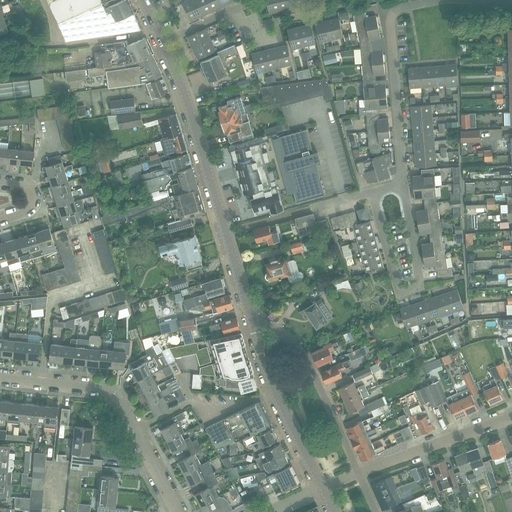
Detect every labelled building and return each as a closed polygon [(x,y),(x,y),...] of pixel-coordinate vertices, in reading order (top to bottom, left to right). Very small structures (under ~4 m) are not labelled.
[(55,0),(49,3),(59,25),(91,12),(103,7),(102,4),(111,0),(55,0)] [(91,12),(59,25),(65,42),(127,34),(142,30),(128,0),(123,0),(104,9),(103,7),(91,12)] [(202,17),(194,0),(189,0),(182,3),(190,22),(202,17)] [(207,0),(194,0),(202,17),(213,12),(207,0)] [(220,0),(207,0),(213,12),(224,7),(220,0)] [(281,11),(278,0),(265,0),(269,14),(281,11)] [(290,0),(278,0),(281,11),(293,8),(290,0)] [(303,0),(290,0),(293,8),(305,6),(303,0)] [(19,5),(14,7),(17,15),(23,12),(19,5)] [(26,19),(23,12),(17,15),(20,22),(26,19)] [(353,15),(357,32),(378,27),(376,16),(367,18),(366,12),(353,15)] [(339,18),(327,21),(331,40),(343,37),(339,18)] [(331,40),(327,21),(315,24),(319,43),(331,40)] [(311,25),(299,27),(304,47),(316,44),(311,25)] [(304,47),(299,27),(287,30),(292,50),(304,47)] [(357,32),(361,48),(373,46),(372,40),(381,38),(378,27),(357,32)] [(188,37),(193,48),(211,40),(206,29),(188,37)] [(511,33),(502,33),(502,45),(511,45),(511,37),(511,33)] [(125,41),(100,45),(100,48),(101,48),(102,53),(95,54),(96,60),(97,67),(97,68),(118,64),(124,63),(124,65),(133,61),(133,62),(153,55),(152,55),(145,38),(127,46),(125,41)] [(211,40),(193,48),(198,60),(216,51),(211,40)] [(219,55),(210,58),(201,62),(209,82),(227,75),(224,68),(228,66),(224,56),(230,53),(231,55),(237,53),(234,46),(234,45),(217,52),(217,53),(218,53),(219,55)] [(287,45),(275,48),(280,68),(292,65),(287,45)] [(362,64),(362,65),(384,63),(383,51),(374,52),(373,46),(361,48),(361,49),(354,50),(355,64),(362,64)] [(275,48),(264,51),(268,70),(280,68),(275,48)] [(342,49),(330,52),(332,62),(345,59),(342,49)] [(268,70),(264,51),(252,54),(256,73),(268,70)] [(162,76),(153,55),(133,62),(133,61),(124,65),(124,63),(118,64),(97,68),(97,67),(88,69),(89,77),(107,75),(108,88),(146,83),(162,76)] [(511,61),(503,61),(503,72),(510,71),(510,67),(511,66),(511,61)] [(362,65),(363,81),(376,80),(375,75),(385,74),(384,63),(362,65)] [(456,65),(444,66),(446,86),(458,85),(456,65)] [(444,66),(432,67),(434,87),(446,86),(444,66)] [(432,67),(420,68),(422,88),(434,87),(432,67)] [(422,88),(420,68),(408,69),(410,89),(422,88)] [(86,79),(85,69),(65,72),(67,82),(86,79)] [(51,74),(38,76),(39,84),(52,82),(51,74)] [(168,92),(162,76),(146,83),(152,98),(168,92)] [(326,103),(333,101),(331,95),(327,79),(320,80),(324,94),(326,103)] [(324,94),(320,80),(312,81),(316,97),(324,94)] [(363,81),(365,98),(387,96),(386,85),(376,86),(376,80),(363,81)] [(316,97),(312,81),(304,82),(309,99),(316,97)] [(511,99),(511,81),(501,82),(501,89),(503,89),(503,99),(511,99)] [(309,99),(304,82),(297,83),(302,101),(309,99)] [(302,101),(297,83),(289,84),(294,103),(302,101)] [(294,103),(289,84),(281,85),(287,105),(294,103)] [(280,107),(287,105),(281,85),(272,86),(275,94),(280,107)] [(261,90),(265,101),(276,97),(272,86),(261,90)] [(360,115),(366,115),(379,114),(378,109),(388,108),(387,96),(365,98),(366,108),(359,108),(360,115)] [(219,111),(222,121),(247,113),(255,110),(253,104),(243,107),(241,97),(227,101),(228,104),(219,107),(221,111),(219,111)] [(110,102),(111,113),(135,110),(134,99),(110,102)] [(411,107),(412,119),(432,117),(431,105),(411,107)] [(51,120),(57,119),(58,122),(69,119),(67,106),(49,108),(51,120)] [(478,125),(477,110),(468,110),(469,125),(478,125)] [(508,110),(483,110),(483,120),(503,120),(508,120),(508,110)] [(137,130),(143,130),(141,112),(107,116),(109,130),(137,126),(137,130)] [(231,145),(254,138),(247,113),(222,121),(224,131),(226,130),(230,142),(231,145)] [(182,133),(176,114),(158,119),(163,136),(168,135),(168,137),(182,133)] [(366,115),(367,132),(389,130),(388,118),(379,119),(379,114),(366,115)] [(35,116),(22,117),(23,123),(30,123),(30,133),(36,132),(35,116)] [(455,124),(464,122),(463,116),(453,118),(455,124)] [(359,117),(352,117),(352,126),(360,125),(359,117)] [(412,119),(413,131),(433,129),(432,117),(412,119)] [(58,122),(59,128),(71,125),(69,119),(58,122)] [(59,128),(61,134),(72,131),(71,125),(59,128)] [(493,127),(469,127),(469,138),(508,138),(508,128),(499,128),(499,135),(493,135),(493,127)] [(254,138),(231,145),(229,145),(233,159),(234,159),(236,164),(235,164),(236,167),(239,178),(239,180),(240,180),(243,192),(243,194),(253,192),(254,197),(250,199),(252,209),(253,209),(255,216),(271,211),(271,213),(274,212),(274,213),(284,210),(280,196),(293,192),(296,203),(325,195),(316,164),(321,162),(318,151),(313,153),(306,129),(279,137),(277,132),(254,138)] [(413,131),(414,143),(434,141),(433,129),(413,131)] [(389,130),(367,132),(369,149),(370,149),(379,148),(381,148),(381,142),(390,141),(389,130)] [(61,134),(62,140),(73,138),(72,131),(61,134)] [(182,133),(168,137),(160,140),(164,154),(172,152),(172,154),(187,150),(182,133)] [(414,143),(415,155),(435,154),(434,141),(414,143)] [(75,143),(63,145),(65,151),(76,148),(75,143)] [(493,158),(502,157),(500,145),(491,146),(493,158)] [(0,162),(7,163),(8,149),(0,147),(0,162)] [(7,163),(20,164),(21,150),(8,149),(7,163)] [(21,150),(20,164),(33,165),(34,151),(21,150)] [(391,153),(372,159),(378,180),(390,177),(387,168),(392,166),(391,153)] [(141,175),(143,181),(192,166),(188,154),(170,159),(161,162),(163,169),(141,175)] [(435,154),(415,155),(416,167),(436,166),(435,154)] [(64,167),(61,157),(48,161),(50,165),(42,168),(43,171),(47,170),(49,176),(65,172),(73,169),(72,165),(64,167)] [(378,180),(372,159),(356,163),(359,176),(365,174),(367,183),(378,180)] [(154,160),(111,169),(113,179),(156,169),(154,160)] [(78,168),(80,174),(87,172),(85,166),(78,168)] [(167,188),(170,196),(198,188),(192,166),(143,181),(147,194),(167,188)] [(434,176),(434,169),(421,170),(422,176),(412,176),(413,188),(435,186),(442,185),(441,175),(434,176)] [(68,182),(65,172),(49,176),(45,178),(46,181),(50,180),(52,186),(68,182)] [(473,179),(474,191),(483,191),(483,185),(492,185),(492,179),(473,179)] [(71,191),(68,182),(52,186),(48,187),(49,191),(51,197),(55,196),(71,191)] [(423,198),(424,204),(437,203),(435,186),(413,188),(414,199),(423,198)] [(198,188),(170,196),(124,210),(101,217),(105,228),(127,221),(173,207),(177,221),(205,212),(198,188)] [(74,201),(71,191),(55,196),(51,197),(53,201),(56,200),(58,206),(74,201)] [(495,205),(504,205),(504,194),(495,194),(495,205)] [(451,201),(451,208),(461,207),(460,200),(451,201)] [(78,211),(74,201),(58,206),(54,207),(56,211),(57,217),(61,216),(78,211)] [(416,211),(418,223),(439,219),(437,203),(424,204),(425,210),(416,211)] [(90,207),(93,216),(99,215),(97,206),(90,207)] [(358,211),(360,220),(368,218),(365,209),(358,211)] [(81,210),(78,211),(61,216),(57,217),(59,221),(62,220),(64,226),(81,221),(84,220),(81,210)] [(355,212),(349,214),(352,224),(350,224),(351,227),(353,226),(357,242),(375,237),(370,221),(358,224),(355,212)] [(297,228),(314,223),(315,223),(313,214),(295,219),(297,228)] [(352,224),(349,214),(343,215),(346,228),(351,227),(350,224),(352,224)] [(346,228),(343,215),(337,217),(340,228),(340,230),(346,228)] [(340,228),(337,217),(330,219),(333,230),(340,228)] [(167,225),(170,233),(193,226),(191,219),(167,225)] [(429,233),(430,238),(442,236),(439,219),(418,223),(419,234),(429,233)] [(326,220),(321,221),(324,232),(329,231),(326,220)] [(321,221),(315,223),(314,223),(317,234),(324,232),(321,221)] [(269,226),(254,231),(257,242),(268,239),(269,245),(280,242),(277,231),(271,233),(269,226)] [(54,232),(56,238),(67,234),(65,228),(54,232)] [(48,229),(37,232),(44,255),(55,251),(48,229)] [(92,233),(95,242),(108,238),(105,229),(92,233)] [(299,232),(301,239),(308,237),(307,230),(299,232)] [(37,232),(26,236),(33,258),(44,255),(37,232)] [(56,238),(58,243),(69,239),(67,234),(56,238)] [(14,239),(21,261),(21,262),(33,258),(26,236),(14,239)] [(173,242),(159,246),(162,256),(176,252),(180,265),(187,263),(189,270),(203,266),(201,259),(194,236),(180,240),(180,237),(172,240),(173,242)] [(421,245),(423,256),(445,252),(442,236),(430,238),(430,243),(421,245)] [(357,242),(362,257),(379,252),(375,237),(357,242)] [(111,250),(108,238),(95,242),(99,254),(111,250)] [(14,239),(2,243),(7,259),(9,265),(21,261),(14,239)] [(58,243),(59,249),(71,245),(69,239),(58,243)] [(290,244),(292,251),(302,248),(301,241),(290,244)] [(59,249),(61,255),(73,251),(71,245),(59,249)] [(115,261),(111,250),(99,254),(103,265),(115,261)] [(61,255),(63,260),(75,257),(73,251),(61,255)] [(379,252),(362,257),(356,259),(360,274),(384,267),(379,252)] [(445,252),(423,256),(425,267),(434,266),(435,271),(438,271),(439,277),(452,275),(451,268),(447,269),(445,252)] [(63,260),(65,266),(76,263),(75,257),(63,260)] [(279,278),(288,275),(290,281),(292,282),(300,279),(302,278),(303,276),(302,273),(301,272),(298,272),(296,264),(293,264),(292,260),(287,262),(285,257),(280,259),(270,262),(271,263),(266,265),(268,270),(267,271),(268,273),(267,274),(266,274),(265,276),(265,277),(266,278),(267,279),(268,280),(269,280),(270,280),(279,277),(279,278)] [(118,271),(115,261),(103,265),(106,275),(118,271)] [(65,268),(67,272),(72,270),(78,268),(76,263),(65,266),(65,268)] [(55,275),(59,287),(64,285),(61,274),(67,272),(65,268),(50,272),(51,277),(55,275)] [(78,268),(72,270),(76,282),(82,280),(78,268)] [(72,270),(67,272),(70,283),(76,282),(72,270)] [(53,289),(59,287),(55,275),(51,277),(50,272),(42,275),(43,279),(49,277),(53,289)] [(67,272),(61,274),(64,285),(70,283),(67,272)] [(53,289),(49,277),(43,279),(47,291),(53,289)] [(170,281),(172,290),(188,285),(186,277),(170,281)] [(187,309),(197,306),(204,304),(203,302),(209,300),(208,297),(225,292),(221,278),(203,283),(204,285),(199,286),(202,295),(184,300),(187,309)] [(317,289),(318,295),(329,292),(327,286),(317,289)] [(123,288),(117,290),(120,301),(127,299),(123,288)] [(117,290),(111,291),(115,303),(120,301),(117,290)] [(457,290),(446,294),(452,313),(464,309),(457,290)] [(111,291),(105,293),(109,305),(115,303),(111,291)] [(105,293),(100,295),(103,306),(109,305),(105,293)] [(197,306),(198,311),(211,307),(213,313),(233,307),(230,294),(209,300),(203,302),(204,304),(197,306)] [(446,294),(434,298),(441,316),(452,313),(446,294)] [(100,295),(94,297),(98,308),(103,306),(100,295)] [(31,298),(32,302),(33,302),(33,309),(47,308),(48,296),(31,298)] [(94,297),(88,298),(92,310),(98,308),(94,297)] [(88,298),(83,300),(86,312),(92,310),(88,298)] [(434,298),(423,301),(429,320),(441,316),(434,298)] [(316,302),(309,306),(301,312),(305,318),(308,316),(317,328),(328,321),(319,307),(324,304),(321,299),(316,302)] [(83,300),(77,302),(81,313),(86,312),(83,300)] [(423,301),(411,305),(418,324),(429,320),(423,301)] [(77,302),(71,304),(75,315),(81,313),(77,302)] [(71,304),(65,305),(69,317),(75,315),(71,304)] [(117,306),(118,310),(119,310),(121,319),(129,316),(125,304),(117,306)] [(69,317),(65,305),(60,307),(63,318),(69,317)] [(418,324),(411,305),(400,309),(406,328),(418,324)] [(195,317),(178,320),(180,328),(181,331),(197,328),(195,317)] [(66,321),(65,326),(73,327),(74,324),(79,325),(79,318),(75,319),(75,318),(66,321)] [(180,328),(178,320),(177,318),(160,323),(163,333),(167,331),(180,328)] [(240,329),(237,318),(209,326),(211,331),(222,328),(224,334),(240,329)] [(511,319),(504,320),(500,321),(501,328),(511,327),(511,319)] [(1,356),(13,357),(16,333),(9,333),(9,340),(3,339),(1,356)] [(13,357),(26,359),(28,335),(16,333),(13,357)] [(163,333),(159,334),(163,347),(171,345),(169,337),(165,338),(163,333)] [(222,370),(224,377),(227,377),(232,380),(242,380),(254,376),(253,375),(254,374),(249,360),(248,357),(248,356),(246,351),(247,351),(246,350),(245,347),(246,347),(241,333),(212,339),(215,347),(217,346),(220,355),(218,356),(217,355),(219,362),(220,362),(219,361),(222,360),(225,371),(223,371),(222,370)] [(28,335),(26,359),(39,360),(41,336),(28,335)] [(89,338),(88,347),(86,365),(99,366),(101,349),(102,337),(92,336),(89,338)] [(61,362),(74,364),(76,346),(76,340),(70,339),(70,345),(63,345),(61,362)] [(112,350),(110,367),(124,369),(126,354),(129,355),(130,343),(115,342),(114,350),(112,350)] [(174,358),(196,354),(199,366),(212,362),(207,347),(199,350),(197,342),(185,345),(169,348),(174,358)] [(324,347),(312,353),(318,365),(333,358),(329,351),(338,347),(336,342),(331,344),(331,343),(324,346),(324,347)] [(50,361),(61,362),(63,345),(51,344),(50,361)] [(88,347),(76,346),(74,364),(86,365),(88,347)] [(132,370),(138,381),(152,373),(152,374),(164,367),(168,365),(163,355),(158,358),(152,347),(145,350),(147,355),(130,364),(133,369),(132,370)] [(112,350),(101,349),(99,366),(110,367),(112,350)] [(321,372),(326,384),(342,377),(339,370),(350,366),(348,360),(321,372)] [(503,363),(495,367),(501,379),(509,376),(503,363)] [(200,374),(202,375),(216,376),(212,364),(200,368),(200,374)] [(352,375),(355,381),(372,374),(369,367),(352,375)] [(491,383),(483,387),(484,391),(485,392),(490,404),(503,398),(500,392),(499,389),(496,382),(501,379),(495,367),(490,370),(494,379),(489,381),(491,383)] [(470,372),(463,375),(469,389),(471,395),(477,393),(473,384),(475,384),(470,372)] [(138,381),(144,392),(158,385),(152,374),(152,373),(138,381)] [(227,377),(224,377),(220,377),(219,386),(226,386),(226,388),(240,388),(241,393),(258,388),(254,376),(242,380),(232,380),(227,377)] [(170,393),(174,391),(180,388),(176,380),(166,385),(168,389),(170,393)] [(432,384),(440,402),(447,399),(446,398),(439,381),(432,384)] [(339,388),(344,400),(367,390),(364,384),(356,388),(353,382),(339,388)] [(423,388),(429,402),(432,408),(440,404),(440,402),(432,384),(423,388)] [(144,392),(150,404),(164,396),(170,393),(168,389),(161,392),(158,385),(144,392)] [(180,388),(174,391),(179,402),(186,399),(180,388)] [(421,405),(429,402),(423,388),(415,391),(421,405)] [(469,389),(458,393),(467,414),(478,409),(471,395),(469,389)] [(367,390),(344,400),(350,413),(364,406),(361,400),(369,396),(367,390)] [(467,414),(458,393),(446,398),(447,399),(455,419),(467,414)] [(164,396),(150,404),(156,415),(170,408),(164,396)] [(372,411),(381,407),(385,405),(382,398),(367,404),(370,412),(372,411)] [(0,418),(8,419),(10,402),(0,400),(0,418)] [(20,424),(20,420),(22,403),(10,402),(8,419),(7,422),(20,424)] [(255,432),(256,434),(257,435),(265,431),(263,428),(269,425),(258,402),(205,429),(215,448),(238,440),(255,432)] [(20,420),(33,422),(35,405),(22,403),(20,420)] [(33,422),(45,423),(47,406),(35,405),(33,422)] [(412,414),(412,415),(411,416),(415,424),(417,423),(422,434),(434,429),(425,410),(422,411),(419,405),(410,409),(408,406),(406,406),(403,408),(406,416),(412,414)] [(47,406),(45,423),(45,428),(57,429),(59,407),(47,406)] [(381,407),(372,411),(374,417),(384,412),(381,407)] [(62,408),(60,424),(59,437),(64,438),(65,425),(68,425),(70,409),(62,408)] [(183,413),(169,419),(160,424),(163,428),(161,429),(167,441),(181,433),(184,432),(179,421),(185,417),(183,413)] [(399,417),(402,425),(408,422),(404,415),(399,417)] [(346,428),(351,439),(371,429),(369,423),(372,422),(370,418),(346,428)] [(75,426),(73,439),(92,441),(93,428),(75,426)] [(400,430),(405,441),(412,438),(407,427),(400,430)] [(259,440),(252,444),(255,450),(262,446),(263,447),(277,440),(271,428),(265,431),(257,435),(257,436),(258,438),(259,440)] [(356,450),(371,443),(369,437),(377,433),(374,428),(351,439),(350,439),(356,450)] [(184,439),(181,433),(167,441),(173,453),(183,448),(185,452),(199,445),(196,439),(192,441),(189,437),(184,439)] [(87,465),(87,464),(88,458),(83,458),(83,454),(90,455),(92,441),(73,439),(72,453),(73,453),(72,463),(84,464),(87,465)] [(371,443),(356,450),(361,461),(385,450),(380,439),(371,443)] [(505,455),(500,440),(488,444),(493,459),(505,455)] [(256,459),(258,465),(283,452),(279,444),(259,454),(260,457),(256,459)] [(0,445),(0,459),(9,460),(13,460),(15,460),(16,453),(10,453),(10,447),(3,446),(0,445)] [(202,450),(199,445),(185,452),(187,457),(178,462),(184,473),(200,465),(197,458),(194,460),(192,456),(202,450)] [(483,464),(477,448),(466,452),(472,468),(483,464)] [(283,452),(258,465),(261,470),(265,468),(266,470),(268,470),(269,472),(273,469),(288,462),(283,452)] [(472,468),(466,452),(455,456),(460,472),(472,468)] [(226,469),(233,466),(229,458),(221,460),(226,469)] [(0,459),(0,471),(8,472),(9,460),(0,459)] [(448,469),(444,459),(432,464),(437,478),(432,480),(436,492),(443,490),(442,487),(450,484),(451,487),(458,485),(452,468),(448,469)] [(200,465),(184,473),(190,485),(200,480),(202,484),(216,477),(207,461),(200,465)] [(243,471),(252,468),(250,462),(241,465),(243,471)] [(87,464),(87,465),(86,471),(101,472),(102,466),(87,464)] [(271,483),(276,494),(283,490),(283,491),(298,483),(290,465),(268,476),(266,473),(265,473),(264,472),(261,472),(256,474),(257,477),(262,487),(271,483)] [(424,467),(417,469),(421,479),(428,477),(424,467)] [(0,483),(7,484),(11,484),(12,472),(8,472),(0,471),(0,483)] [(474,473),(468,475),(471,484),(477,481),(474,473)] [(119,478),(101,476),(99,489),(117,491),(119,478)] [(391,476),(371,485),(377,497),(395,489),(397,488),(391,476)] [(219,483),(216,477),(202,484),(204,489),(195,494),(201,506),(218,497),(213,486),(219,483)] [(400,487),(402,493),(411,489),(409,484),(400,487)] [(117,491),(99,489),(96,511),(113,511),(114,508),(114,504),(116,505),(117,491)] [(395,489),(377,497),(382,510),(401,501),(395,489)] [(241,497),(245,505),(259,499),(256,491),(241,497)] [(427,511),(426,508),(427,508),(428,506),(426,502),(424,502),(423,503),(420,497),(424,496),(423,495),(413,500),(415,505),(400,511),(427,511)] [(218,497),(201,506),(203,511),(228,511),(233,510),(230,504),(227,500),(224,498),(219,496),(218,497)]
